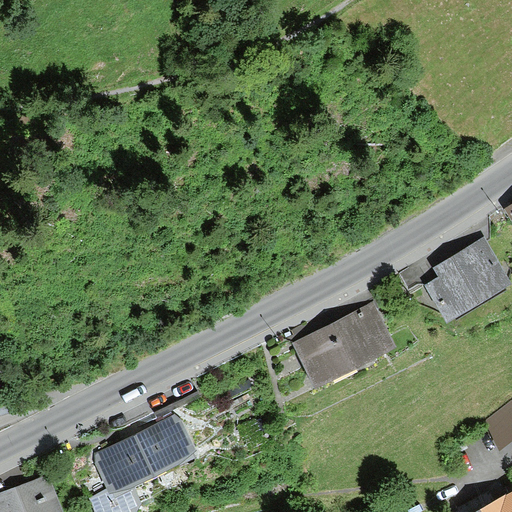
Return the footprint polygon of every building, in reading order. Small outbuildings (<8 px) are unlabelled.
[(511,218),(511,200),(503,206),(511,218)] [(482,239),(431,267),(438,280),(432,284),(451,319),(509,287),(482,239)] [(399,355),(373,303),(289,345),(315,396),(399,355)] [(511,398),(485,419),(504,444),(511,437),(511,398)] [(0,419),(12,416),(7,399),(0,400),(0,419)] [(93,464),(105,491),(88,502),(92,511),(138,511),(139,510),(131,490),(197,460),(180,423),(173,416),(94,452),(93,464)] [(0,489),(0,511),(62,511),(48,472),(0,489)] [(511,511),(511,496),(494,506),(487,492),(455,509),(456,511),(511,511)]
